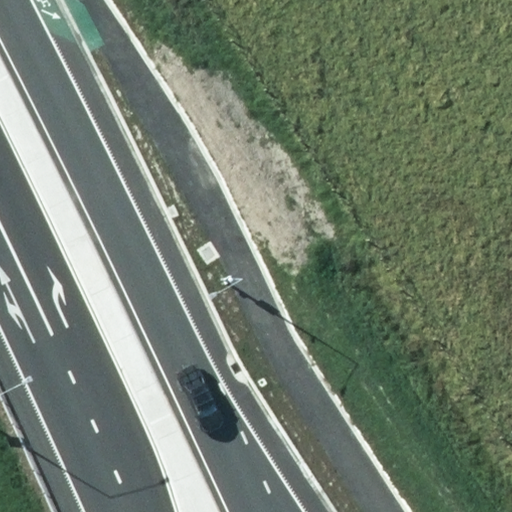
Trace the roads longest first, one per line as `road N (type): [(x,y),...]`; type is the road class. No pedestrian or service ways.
road 1 (trunk): [(29,0),(94,137),(304,511)]
road 2 (trunk): [(111,511),(0,243)]
